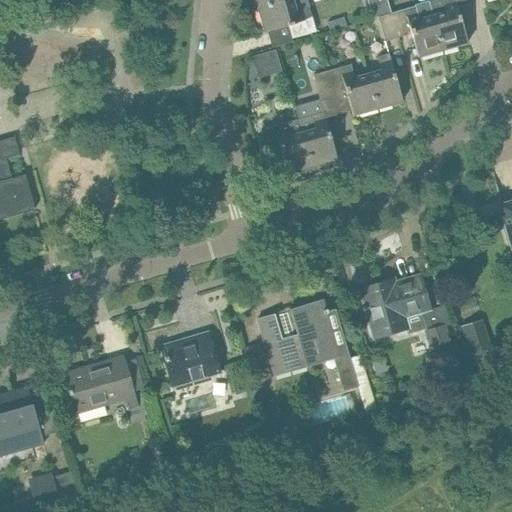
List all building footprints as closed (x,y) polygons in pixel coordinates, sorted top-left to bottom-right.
[(279,0),(257,7),(264,32),(287,25),(291,38),(310,32),(315,31),(306,0),(279,0)] [(374,0),(379,16),(391,13),(386,0),(374,0)] [(433,15),(432,15),(442,50),(467,43),(462,23),(454,0),(429,0),(430,1),(429,2),(433,15)] [(415,5),(392,12),(399,37),(411,33),(418,57),(442,50),(432,15),(419,19),(415,5)] [(378,17),(385,41),(399,37),(392,12),(391,13),(379,16),(378,17)] [(331,21),(328,22),(330,30),(346,25),(344,17),(331,21)] [(381,69),(367,72),(377,108),(402,101),(397,82),(388,53),(377,56),(381,69)] [(349,64),(326,70),(333,95),(346,92),(353,115),(377,108),(367,72),(353,76),(349,64)] [(326,70),(312,74),(314,80),(320,99),(333,95),(326,70)] [(323,112),(299,119),(312,166),(337,159),(331,140),(323,112)] [(299,119),(280,124),(260,130),(267,154),(281,150),(287,174),(312,166),(299,119)] [(0,218),(34,209),(24,174),(11,178),(5,158),(19,154),(14,137),(0,140),(0,218)] [(511,202),(501,205),(508,231),(511,245),(511,202)] [(379,282),(359,288),(364,306),(361,307),(362,310),(365,309),(369,322),(387,317),(391,333),(407,328),(408,334),(423,329),(432,359),(454,353),(445,325),(449,324),(444,305),(430,309),(420,275),(380,286),(379,282)] [(274,313),(257,318),(274,376),(333,358),(343,390),(357,386),(355,377),(348,353),(340,329),(334,310),(327,312),(326,309),(324,309),(321,299),(320,300),(321,304),(291,312),(290,308),(289,309),(295,330),(281,335),(274,313)] [(496,356),(482,318),(460,326),(474,364),(496,356)] [(161,346),(167,366),(172,385),(218,371),(213,352),(207,333),(191,338),(193,344),(164,352),(162,346),(161,346)] [(130,409),(137,408),(132,392),(144,388),(136,358),(124,362),(122,358),(65,374),(69,389),(67,389),(68,393),(70,393),(76,411),(127,397),(130,409)] [(0,393),(0,454),(42,443),(32,405),(27,386),(0,393)] [(50,472),(27,478),(32,496),(36,511),(37,511),(60,505),(51,476),(50,472)]
